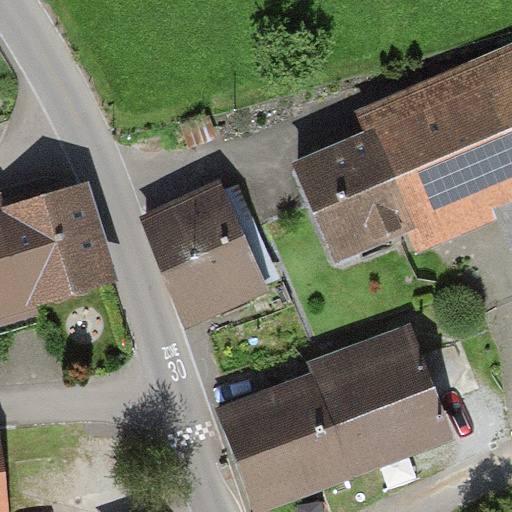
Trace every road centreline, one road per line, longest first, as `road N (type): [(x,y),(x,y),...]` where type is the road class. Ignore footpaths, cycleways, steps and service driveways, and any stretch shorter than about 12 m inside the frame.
road 1 (unclassified): [(92,146),(179,397)]
road 2 (residential): [(0,409),(179,397)]
road 3 (unclassified): [(4,0),(92,146)]
road 4 (unclassified): [(179,397),(218,511)]
